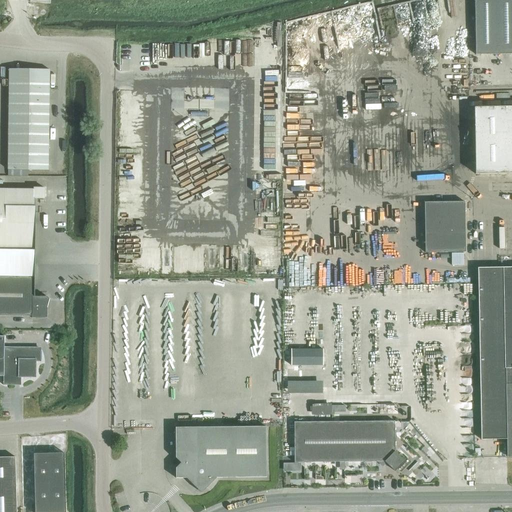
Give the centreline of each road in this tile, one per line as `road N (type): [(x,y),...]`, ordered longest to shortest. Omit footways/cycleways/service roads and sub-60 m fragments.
road 1 (unclassified): [(103,421),(107,64),(89,47),(0,38)]
road 2 (unknown): [(162,78),(232,81),(245,97),(248,123),(241,220),(220,238),(194,240),(169,231),(155,208),(163,111)]
road 3 (unknown): [(453,187),(357,189),(336,166),(334,118)]
road 4 (unknown): [(334,118),(340,80),(369,55),(414,66),(439,103)]
road 5 (unclassified): [(225,511),(275,500),(370,497)]
road 6 (unclassified): [(370,497),(511,497)]
